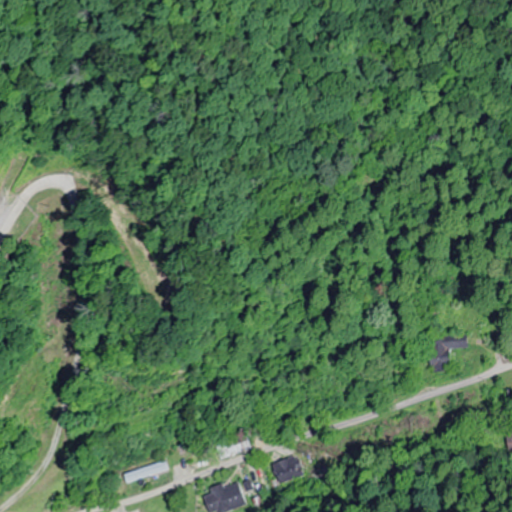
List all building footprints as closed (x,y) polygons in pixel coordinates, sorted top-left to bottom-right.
[(441,333),(441,340),(429,340),(431,373),(450,371),(449,348),(467,347),(466,331),(441,333)] [(251,447),(243,428),(220,436),(227,456),(251,447)] [(301,455),(274,463),(279,484),(307,476),(301,455)] [(123,474),(126,483),(168,470),(165,461),(123,474)] [(328,487),(336,482),(328,468),(320,473),(328,487)] [(213,511),(245,511),(245,485),(213,485),(213,511)]
